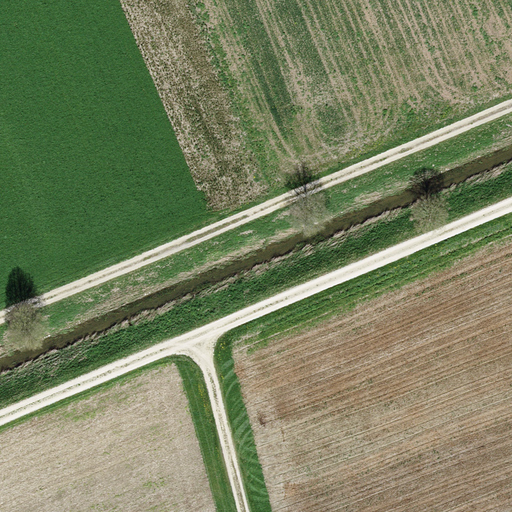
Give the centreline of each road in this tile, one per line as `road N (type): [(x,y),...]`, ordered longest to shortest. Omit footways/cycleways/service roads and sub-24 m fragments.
road 1 (track): [(0,320),(511,108)]
road 2 (track): [(511,200),(0,411)]
road 3 (track): [(200,329),(244,511)]
